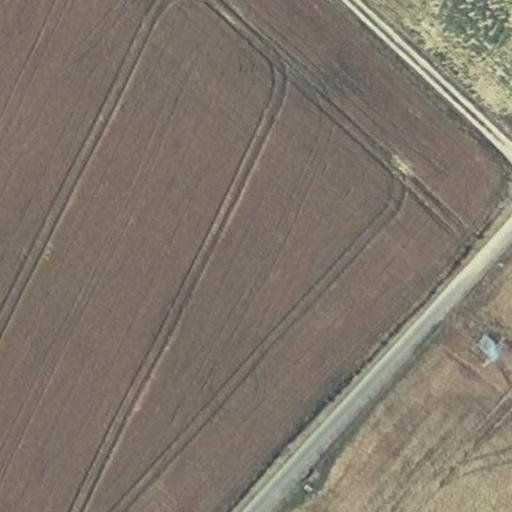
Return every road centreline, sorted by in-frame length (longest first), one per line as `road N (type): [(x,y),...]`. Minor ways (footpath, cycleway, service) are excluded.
road 1 (tertiary): [(256,511),(511,229)]
road 2 (unclassified): [(350,0),(511,153)]
